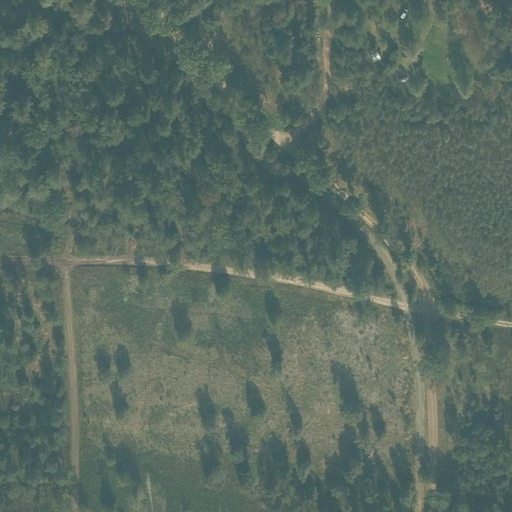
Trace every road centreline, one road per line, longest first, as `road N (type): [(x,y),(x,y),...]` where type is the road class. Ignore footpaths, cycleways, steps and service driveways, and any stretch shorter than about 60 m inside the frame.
road 1 (track): [(434,511),(428,306),(420,275),(400,244),(285,147)]
road 2 (track): [(65,263),(74,482)]
